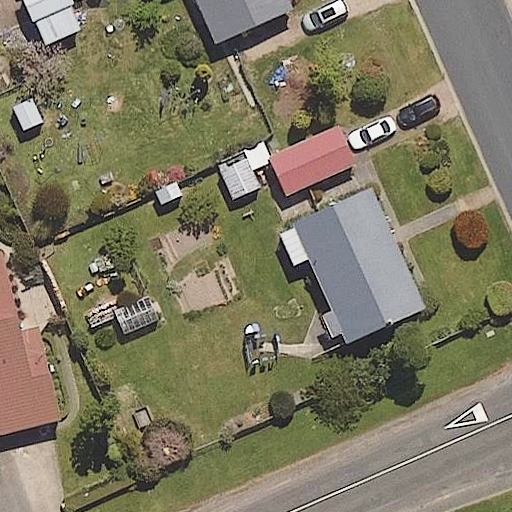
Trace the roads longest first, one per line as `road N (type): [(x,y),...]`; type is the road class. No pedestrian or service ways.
road 1 (residential): [(296,511),(511,415)]
road 2 (residential): [(457,0),(511,122)]
